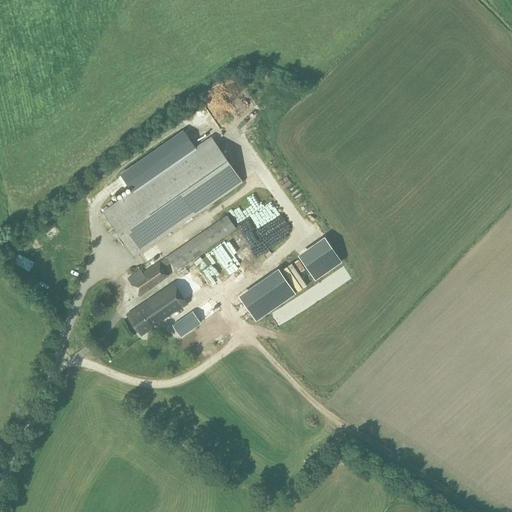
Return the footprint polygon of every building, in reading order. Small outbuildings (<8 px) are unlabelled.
[(103,213),(133,256),(241,181),(211,138),(196,149),(183,131),(120,175),(132,193),(103,213)] [(175,269),(235,229),(226,216),(141,274),(139,270),(127,278),(139,295),(168,276),(162,267),(170,262),(175,269)] [(341,261),(325,238),(299,257),(315,280),(341,261)] [(255,321),(295,293),(279,271),(240,298),(255,321)] [(150,329),(186,303),(172,283),(126,315),(140,335),(143,333),(144,335),(151,330),(150,329)] [(192,312),(179,321),(187,332),(200,323),(192,312)]
